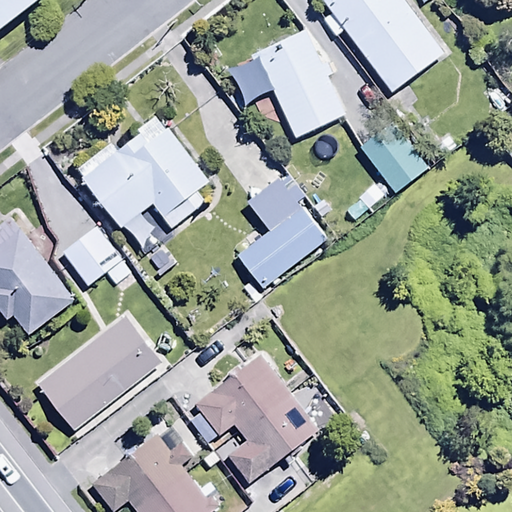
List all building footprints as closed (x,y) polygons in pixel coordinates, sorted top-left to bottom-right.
[(0,0),(0,30),(39,0),(0,0)] [(317,0),(391,101),(444,63),(398,0),(317,0)] [(305,36),(250,61),(267,98),(271,97),(295,146),(346,121),(327,82),(333,79),(326,65),(321,68),(305,36)] [(76,175),(120,236),(152,212),(174,242),(211,215),(199,198),(209,191),(167,133),(163,136),(155,124),(135,138),(137,141),(115,156),(111,150),(76,175)] [(396,127),(361,152),(393,198),(429,173),(396,127)] [(235,262),(262,297),(330,244),(302,207),(298,210),(279,186),(249,210),(269,236),(235,262)] [(75,307),(11,224),(0,232),(0,318),(7,327),(15,321),(31,342),(75,307)] [(130,277),(96,232),(62,258),(88,293),(108,279),(115,288),(130,277)] [(34,388),(73,437),(164,365),(125,315),(34,388)] [(318,439),(262,362),(196,410),(201,418),(190,426),(207,450),(233,430),(245,446),(225,460),(247,491),(318,439)] [(211,511),(180,473),(193,463),(167,431),(90,490),(107,511),(121,511),(126,508),(128,511),(211,511)]
